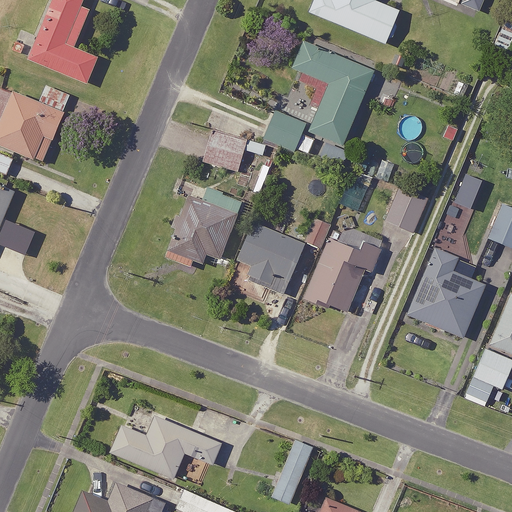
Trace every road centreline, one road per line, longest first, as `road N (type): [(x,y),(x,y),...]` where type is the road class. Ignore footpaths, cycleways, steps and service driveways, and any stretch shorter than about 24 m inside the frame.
road 1 (residential): [(74,306),(511,470)]
road 2 (residential): [(74,306),(202,0)]
road 3 (residential): [(0,486),(74,306)]
